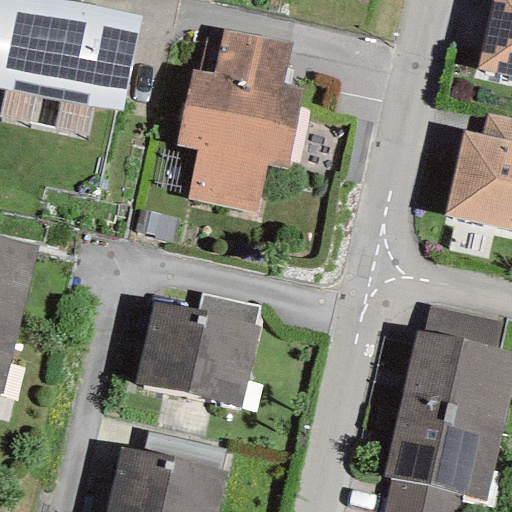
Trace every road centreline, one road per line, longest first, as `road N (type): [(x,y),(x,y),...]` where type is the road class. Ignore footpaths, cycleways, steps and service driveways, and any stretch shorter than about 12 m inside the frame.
road 1 (residential): [(434,0),(372,269)]
road 2 (residential): [(372,269),(315,511)]
road 3 (residential): [(372,269),(511,302)]
